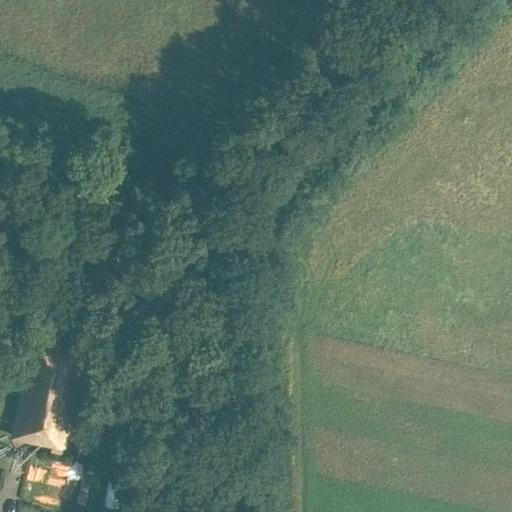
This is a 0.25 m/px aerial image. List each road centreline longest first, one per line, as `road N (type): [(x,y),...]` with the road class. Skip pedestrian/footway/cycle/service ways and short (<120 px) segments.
road 1 (unclassified): [(396,0),(218,190),(175,301),(176,333),(225,511)]
road 2 (track): [(0,198),(175,301)]
